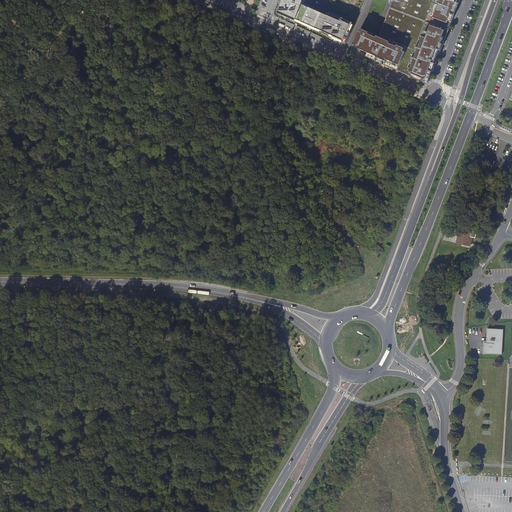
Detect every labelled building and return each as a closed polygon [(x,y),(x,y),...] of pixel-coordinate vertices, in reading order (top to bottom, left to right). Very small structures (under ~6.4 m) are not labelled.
[(322,33),(334,39),(335,38),(339,39),(338,40),(345,44),(354,25),(352,24),(353,23),(342,18),(341,19),(329,14),(328,16),(301,5),(303,0),(283,0),(278,13),(296,21),(296,20),(322,31),(322,33)] [(392,0),(378,36),(363,30),(361,32),(359,31),(353,44),(356,45),(360,48),(359,49),(369,53),(367,57),(424,83),(426,79),(429,81),(460,0),(392,0)] [(296,20),(296,21),(322,33),(322,31),(296,20)] [(459,238),(470,240),(471,235),(473,229),(462,226),(459,238)] [(503,328),(487,327),(486,340),(483,340),(482,352),(502,354),(503,328)]
